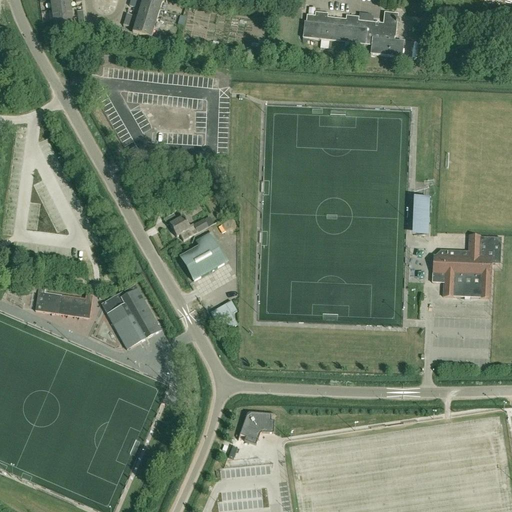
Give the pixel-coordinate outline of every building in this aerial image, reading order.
[(51,12),(71,9),(69,0),(64,0),(50,2),(51,12)] [(163,0),(162,0),(142,0),(141,4),(160,10),(163,0)] [(511,0),(476,0),(511,10),(511,0)] [(160,10),(141,4),(138,14),(157,20),(160,10)] [(52,22),(72,20),(71,9),(51,12),(52,22)] [(157,20),(138,14),(135,24),(154,30),(157,20)] [(327,16),(314,14),(314,18),(306,17),(305,24),(304,24),(302,40),(365,47),(365,46),(371,47),(370,56),(401,59),(403,43),(394,42),(394,39),(395,39),(397,16),(384,14),(382,25),(358,22),(358,19),(345,18),(345,21),(326,19),(327,16)] [(131,17),(126,15),(124,21),(129,23),(133,24),(134,20),(131,19),(131,17)] [(54,33),(74,30),(72,20),(52,22),(54,33)] [(154,30),(135,24),(132,35),(151,40),(154,30)] [(215,198),(220,206),(228,202),(223,193),(215,198)] [(413,236),(427,237),(429,200),(415,200),(413,236)] [(188,228),(183,218),(169,226),(176,238),(179,236),(183,243),(208,228),(203,221),(193,227),(192,226),(188,228)] [(225,265),(208,236),(196,243),(199,248),(180,259),(193,283),(225,265)] [(440,252),(441,252),(443,252),(443,257),(441,257),(441,258),(433,258),(432,284),(444,285),(443,298),(490,300),(491,265),(500,266),(501,240),(480,239),(480,238),(469,238),(468,253),(440,252)] [(135,287),(122,294),(101,306),(127,351),(160,332),(135,287)] [(38,290),(35,313),(89,321),(92,298),(86,297),(86,301),(44,295),(44,290),(38,290)] [(231,302),(210,314),(216,325),(221,322),(227,332),(238,326),(232,316),(237,313),(231,302)] [(250,415),(247,417),(246,417),(239,436),(245,439),(244,442),(256,446),(260,435),(262,434),(274,435),(274,422),(270,422),(271,416),(250,415)]
